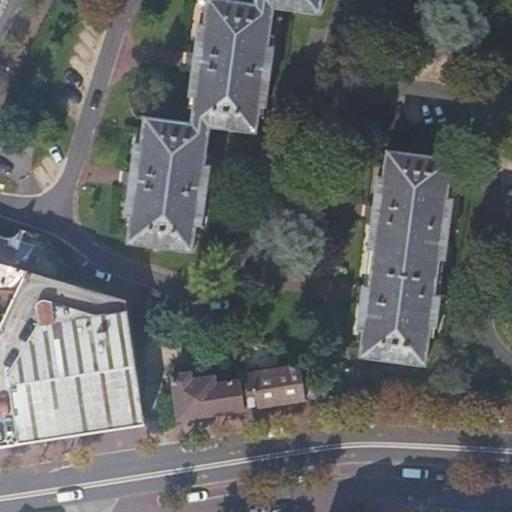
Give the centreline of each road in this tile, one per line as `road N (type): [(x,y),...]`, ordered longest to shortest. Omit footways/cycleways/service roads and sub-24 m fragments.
road 1 (residential): [(49,212),(141,277),(224,298),(242,283),(294,178),(346,101),(377,91),(445,97),(487,144),(486,322),(495,356),(511,365)]
road 2 (secondary): [(0,505),(345,454),(511,461)]
road 3 (secondary): [(511,441),(375,433),(0,480)]
road 4 (residential): [(127,0),(49,212)]
